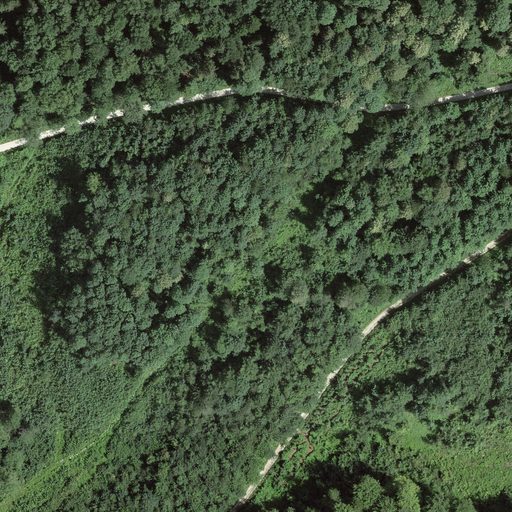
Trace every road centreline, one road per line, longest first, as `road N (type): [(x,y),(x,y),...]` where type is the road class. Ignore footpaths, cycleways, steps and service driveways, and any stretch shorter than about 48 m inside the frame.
road 1 (track): [(0,147),(240,89),(384,107),(511,85)]
road 2 (track): [(511,230),(385,313),(347,350),(234,511)]
